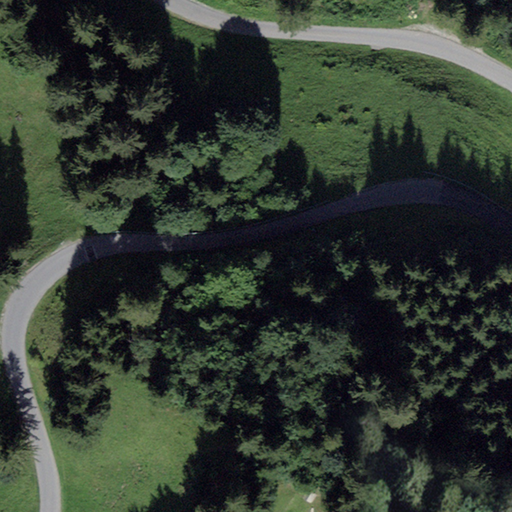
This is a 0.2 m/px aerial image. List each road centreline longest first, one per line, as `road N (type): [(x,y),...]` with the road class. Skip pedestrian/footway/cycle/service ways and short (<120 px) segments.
road 1 (unclassified): [(511,234),(451,195),(401,193),(245,236),(96,248),(59,262),(21,300),(12,348),(51,500),(47,511)]
road 2 (unclassified): [(511,82),(365,37),(218,23),(171,0)]
